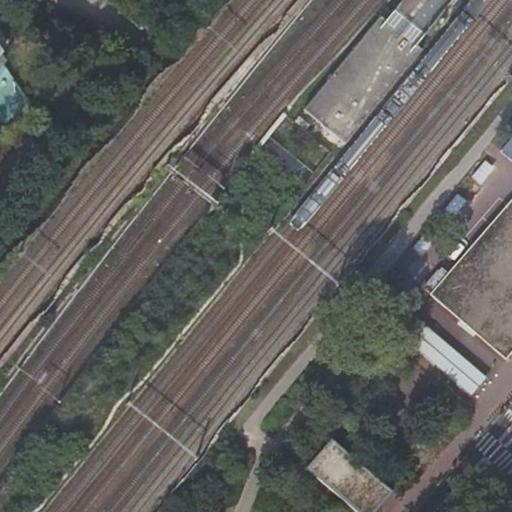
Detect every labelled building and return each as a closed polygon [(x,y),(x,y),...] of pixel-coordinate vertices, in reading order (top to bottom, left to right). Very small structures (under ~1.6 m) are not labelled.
[(303,109),(345,143),(423,49),(417,40),(450,0),(399,0),(385,18),(381,15),(303,109)] [(511,198),(445,276),(444,277),(446,279),(443,283),(433,295),(431,293),(430,293),(429,294),(462,323),(463,323),(465,321),(476,330),(474,333),(475,333),(506,360),(507,359),(505,357),(511,348),(511,198)] [(426,290),(430,293),(431,293),(433,295),(443,283),(446,279),(444,277),(445,276),(441,273),(434,280),(426,290)] [(471,337),(475,333),(474,333),(476,330),(465,321),(463,323),(462,323),(459,326),(465,332),(471,337)] [(332,442),(308,472),(356,511),(377,511),(393,495),(332,442)]
